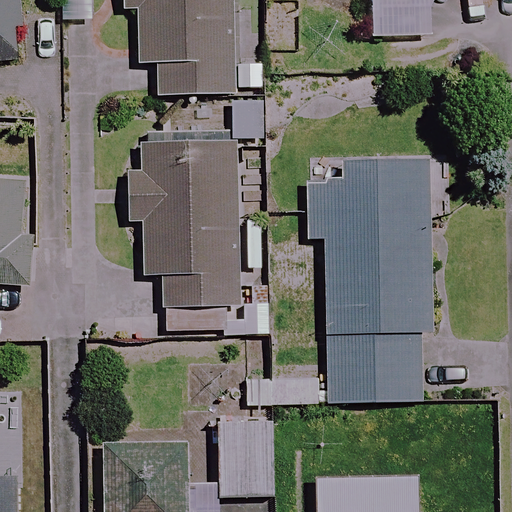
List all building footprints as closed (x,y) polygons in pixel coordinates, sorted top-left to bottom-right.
[(23,0),(0,0),(0,63),(24,64),(23,0)] [(261,67),(232,68),(230,0),(130,0),(131,9),(143,9),(144,67),(160,67),(161,99),(233,98),(245,97),(245,91),(261,91),(261,67)] [(368,0),(369,45),(435,43),(433,0),(368,0)] [(265,138),(263,105),(223,108),(226,142),(265,138)] [(166,333),(222,334),(222,316),(234,316),(235,272),(260,272),(262,227),(234,226),(236,145),(141,143),(140,167),(132,167),(130,223),(146,224),(145,279),(168,280),(166,333)] [(315,243),(328,243),(332,405),(342,405),(343,435),(382,434),(381,404),(421,403),(420,330),(430,330),(426,165),(349,167),(350,189),(314,190),(315,243)] [(23,187),(0,186),(0,286),(31,287),(32,238),(22,238),(23,187)] [(272,423),(217,422),(216,498),(271,499),(272,423)] [(184,511),(187,450),(110,448),(108,511),(184,511)] [(417,511),(418,481),(317,481),(317,511),(417,511)] [(18,511),(18,483),(0,483),(0,511),(18,511)]
